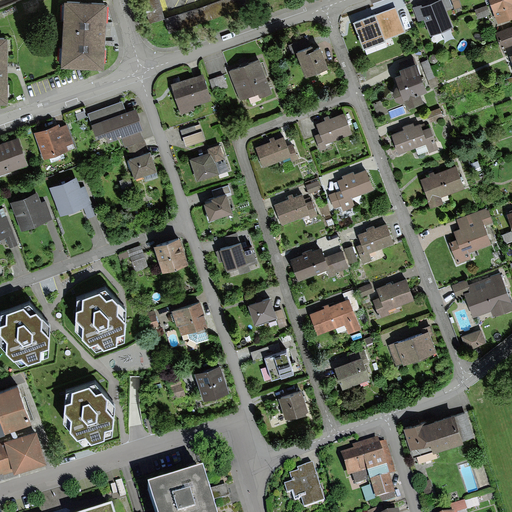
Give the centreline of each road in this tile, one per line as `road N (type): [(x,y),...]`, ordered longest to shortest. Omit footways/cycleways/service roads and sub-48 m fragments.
road 1 (residential): [(334,434),(240,143),(248,132),(356,92)]
road 2 (residential): [(356,92),(467,378)]
road 3 (residential): [(0,490),(211,426),(233,427)]
road 4 (residential): [(233,427),(246,403),(187,221)]
road 5 (residential): [(0,289),(187,221)]
road 6 (residential): [(140,72),(325,6)]
road 7 (residential): [(187,221),(140,72)]
road 8 (residential): [(0,121),(140,72)]
